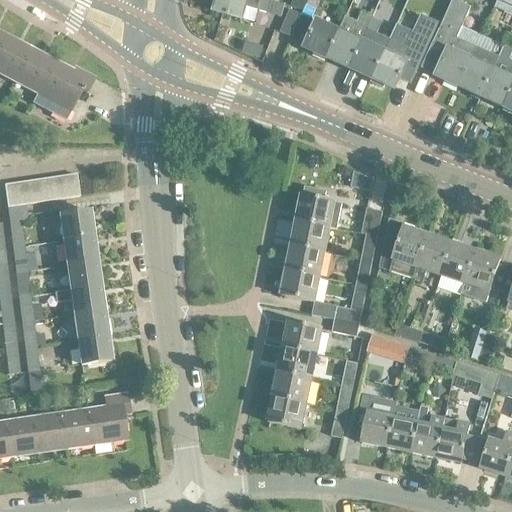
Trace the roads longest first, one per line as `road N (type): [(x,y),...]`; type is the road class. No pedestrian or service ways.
road 1 (unclassified): [(193,496),(156,193)]
road 2 (residential): [(458,511),(299,486),(193,496)]
road 3 (tertiary): [(511,198),(325,121)]
road 4 (tertiary): [(325,121),(176,46)]
road 5 (tertiary): [(173,81),(325,121)]
road 6 (unclassified): [(133,61),(156,193)]
